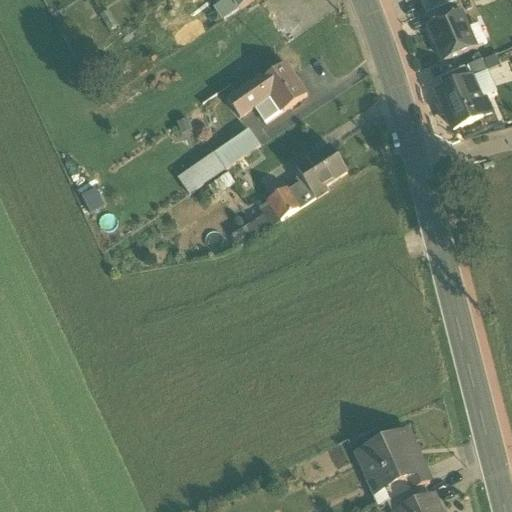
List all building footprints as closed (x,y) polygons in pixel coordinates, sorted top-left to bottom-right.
[(223,23),(241,11),(234,0),(228,0),(214,10),(223,23)] [(257,0),(234,0),(241,11),(257,0)] [(279,15),(300,0),(266,0),(271,6),(272,5),(279,15)] [(419,0),(426,17),(459,2),(458,0),(419,0)] [(271,6),(232,32),(250,59),(290,31),(279,15),(272,5),(271,6)] [(455,5),(433,14),(438,25),(459,15),(455,5)] [(110,13),(100,18),(109,34),(119,28),(110,13)] [(429,29),(444,64),(476,50),(468,32),(460,15),(459,15),(438,25),(429,29)] [(468,32),(476,50),(487,45),(479,27),(468,32)] [(470,82),(472,81),(487,74),(482,63),(465,71),(470,82)] [(240,121),(255,111),(271,99),(282,116),(307,98),(286,67),(262,83),(260,80),(228,103),(240,121)] [(440,82),(445,93),(470,82),(465,71),(440,82)] [(481,104),(486,101),(498,96),(488,74),(487,74),(472,81),(481,104)] [(438,96),(453,132),(483,119),(492,115),(486,101),(481,104),(472,81),(470,82),(445,93),(438,96)] [(266,127),(282,116),(271,99),(255,111),(266,127)] [(210,114),(190,119),(194,134),(214,129),(210,114)] [(220,156),(251,135),(249,132),(178,180),(190,197),(229,170),(220,156)] [(220,156),(229,170),(261,149),(251,135),(220,156)] [(307,179),(320,200),(331,193),(329,189),(352,174),(337,150),(303,172),(307,179)] [(229,176),(208,189),(214,200),(236,188),(229,176)] [(304,187),(293,194),(303,211),(320,200),(307,179),(302,182),(304,187)] [(284,223),(303,211),(293,194),(290,190),(271,203),(284,223)] [(97,192),(82,199),(90,216),(105,210),(97,192)] [(258,211),(263,219),(271,232),(284,223),(271,203),(258,211)] [(239,250),(271,232),(263,219),(232,238),(239,250)] [(381,477),(387,491),(419,476),(409,453),(415,451),(408,434),(383,445),(384,448),(361,458),(371,482),(381,477)] [(419,476),(425,474),(415,451),(409,453),(419,476)] [(387,491),(391,503),(423,488),(430,485),(425,474),(419,476),(387,491)] [(403,511),(429,501),(423,488),(391,503),(388,505),(390,511),(403,511)] [(439,511),(434,499),(429,501),(403,511),(439,511)]
